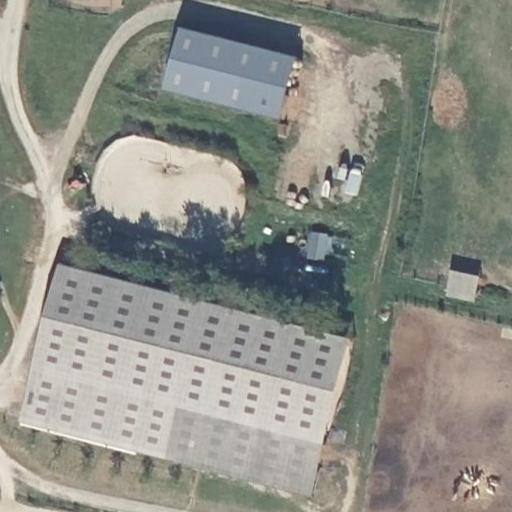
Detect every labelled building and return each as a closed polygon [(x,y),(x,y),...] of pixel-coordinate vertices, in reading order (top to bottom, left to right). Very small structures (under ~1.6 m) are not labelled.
[(160,89),(279,120),(295,56),(176,26),(160,89)] [(350,167),(344,192),(357,195),(362,170),(350,167)] [(326,262),(331,235),(308,231),(303,257),(326,262)] [(450,268),(478,275),(480,263),(453,256),(450,268)] [(52,267),(16,427),(313,493),(349,333),(52,267)] [(449,270),(444,296),(473,302),(478,276),(449,270)]
